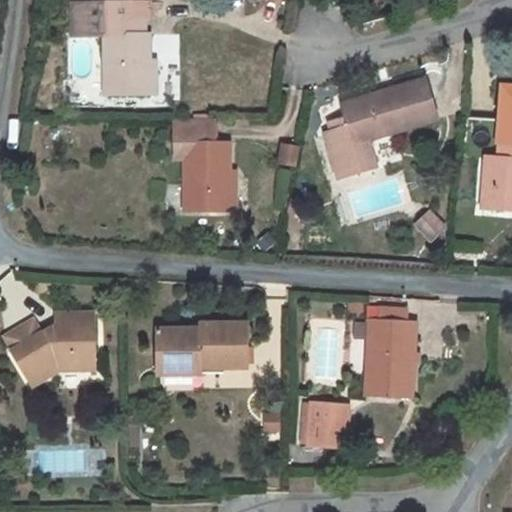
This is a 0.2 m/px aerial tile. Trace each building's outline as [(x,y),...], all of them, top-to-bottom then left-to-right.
[(91,36),(91,5),(73,6),(73,36),(91,36)] [(150,18),(150,6),(91,5),(91,36),(104,36),(105,94),(156,94),(156,62),(149,61),(149,36),(146,37),(146,18),(150,18)] [(344,118),(347,127),(329,132),(324,133),(338,179),(377,167),(369,141),(437,121),(426,82),(340,106),(344,118)] [(511,87),(502,87),(500,120),(465,117),(462,156),(486,158),(483,208),(511,210),(511,87)] [(329,132),(347,127),(344,118),(327,123),(329,132)] [(215,145),(214,120),(175,120),(175,159),(184,158),(184,211),(231,211),(230,174),(230,144),(215,145)] [(239,211),(239,173),(230,174),(231,211),(239,211)] [(430,214),(417,226),(431,241),(444,229),(430,214)] [(13,351),(12,352),(32,388),(61,371),(64,372),(79,372),(94,371),(92,314),(56,316),(56,334),(46,340),(43,334),(41,335),(13,351)] [(6,338),(13,351),(41,335),(33,322),(6,338)] [(366,396),(415,399),(417,364),(418,341),(415,341),(416,325),(370,323),(366,396)] [(201,330),(157,331),(157,371),(201,370),(246,370),(246,324),(201,325),(201,330)] [(201,370),(157,371),(157,380),(201,379),(201,370)] [(301,446),(308,446),(313,406),(305,405),(301,446)] [(349,409),(313,406),(308,446),(345,451),(349,409)] [(264,415),(251,414),(252,430),(264,430),(264,415)] [(29,477),(16,477),(17,497),(37,496),(36,484),(29,484),(29,477)]
